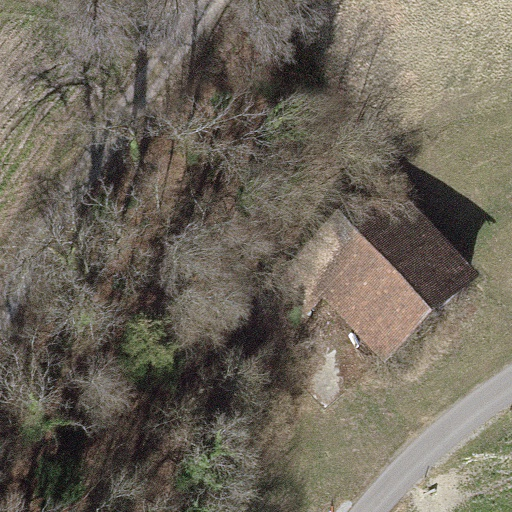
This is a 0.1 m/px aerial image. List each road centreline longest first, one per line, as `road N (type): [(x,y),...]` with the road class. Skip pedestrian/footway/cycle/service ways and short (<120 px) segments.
road 1 (track): [(0,338),(47,241),(217,0)]
road 2 (unclassified): [(370,511),(481,402),(511,386)]
